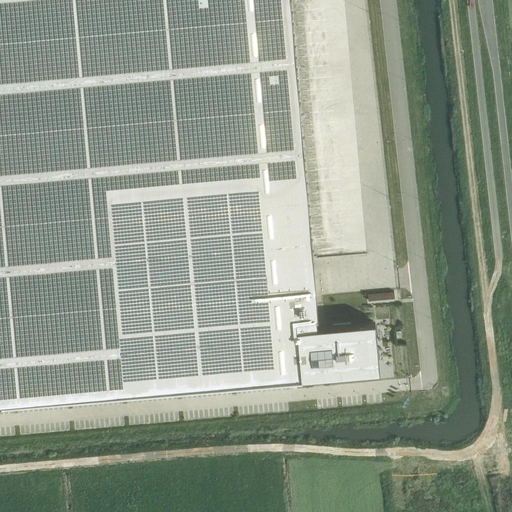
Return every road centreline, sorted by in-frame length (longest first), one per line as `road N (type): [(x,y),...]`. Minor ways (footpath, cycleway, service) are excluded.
road 1 (secondary): [(511,501),(409,479),(287,470),(0,489)]
road 2 (secondary): [(0,507),(281,488),(432,511)]
road 3 (unknown): [(410,383),(0,422)]
road 4 (unclassified): [(388,0),(428,371),(410,383)]
road 5 (unknown): [(417,271),(382,272),(375,261),(347,0)]
road 6 (unclassified): [(470,0),(499,260)]
road 7 (unclassified): [(511,211),(487,0)]
road 8 (tertiary): [(499,260),(511,408)]
